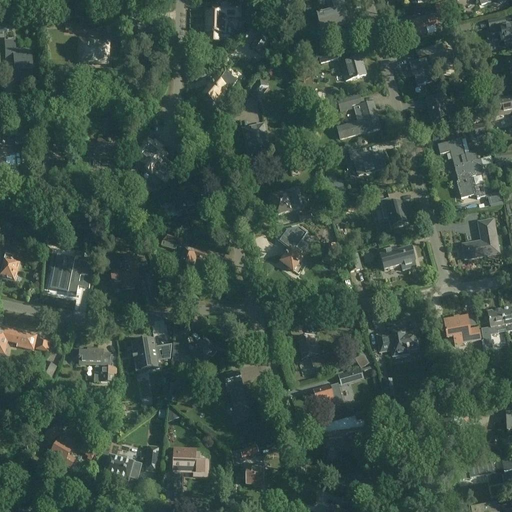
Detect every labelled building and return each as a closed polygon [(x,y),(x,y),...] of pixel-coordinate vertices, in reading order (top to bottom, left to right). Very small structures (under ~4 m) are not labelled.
[(288,5),(285,0),(281,0),(272,2),(273,6),(275,16),(284,14),(282,6),(288,5)] [(332,0),(335,10),(318,15),(321,30),(349,22),(345,7),(344,7),(342,0),(332,0)] [(435,6),(438,16),(452,12),(450,2),(435,6)] [(6,5),(7,16),(15,16),(15,5),(6,5)] [(204,22),(204,29),(206,29),(206,34),(209,34),(209,42),(219,42),(219,34),(226,34),(226,16),(239,16),(239,6),(213,6),(213,14),(206,14),(206,22),(204,22)] [(82,27),(82,15),(82,14),(64,14),(64,27),(82,27)] [(254,23),(263,29),(267,20),(259,15),(254,23)] [(415,23),(405,25),(409,39),(428,33),(426,28),(438,24),(436,15),(414,21),(415,23)] [(506,25),(505,19),(488,22),(491,36),(503,33),(505,45),(511,43),(511,41),(511,40),(511,26),(506,28),(505,25),(506,25)] [(14,20),(4,21),(0,21),(0,39),(4,39),(4,33),(6,33),(6,27),(15,27),(14,20)] [(423,37),(407,42),(409,49),(425,44),(423,37)] [(14,40),(4,41),(6,69),(14,68),(15,82),(33,81),(31,49),(15,50),(14,40)] [(79,40),(79,64),(108,65),(108,40),(79,40)] [(257,40),(252,48),(261,54),(267,46),(257,40)] [(423,61),(411,65),(413,73),(416,72),(416,74),(418,85),(432,81),(430,73),(433,72),(435,77),(452,73),(447,55),(446,55),(445,51),(447,50),(445,42),(428,47),(429,49),(416,53),(419,59),(422,58),(423,61)] [(338,51),(318,56),(321,65),(341,60),(338,51)] [(361,58),(341,64),(346,82),(366,76),(361,58)] [(204,94),(218,105),(225,96),(223,94),(228,87),(232,90),(238,82),(227,74),(220,83),(215,79),(204,94)] [(260,81),(249,95),(258,103),(269,88),(260,81)] [(443,101),(444,101),(448,100),(446,94),(435,97),(436,98),(437,103),(443,101)] [(360,96),(337,102),(340,114),(353,111),(352,108),(362,105),(360,96)] [(511,97),(491,102),(494,117),(511,113),(511,115),(511,97)] [(316,98),(306,101),(309,111),(319,108),(316,98)] [(437,103),(428,105),(430,112),(428,113),(430,122),(433,121),(434,127),(452,122),(451,116),(447,117),(443,101),(437,103)] [(359,123),(338,129),(341,140),(368,133),(368,134),(381,130),(374,103),(361,107),(355,109),(359,123)] [(481,115),(471,118),(470,118),(471,125),(482,122),(481,115)] [(265,125),(242,130),(249,162),(272,156),(265,125)] [(484,125),(474,127),(477,139),(487,137),(484,125)] [(474,162),(478,160),(476,151),(466,154),(462,139),(439,145),(441,154),(451,152),(456,170),(467,167),(466,164),(474,162)] [(89,143),(88,160),(99,161),(99,158),(117,159),(117,153),(121,153),(122,140),(112,140),(112,142),(99,141),(99,144),(89,143)] [(153,146),(147,141),(134,158),(146,167),(144,169),(152,174),(164,183),(176,169),(164,159),(166,156),(159,150),(160,149),(155,144),(153,146)] [(43,176),(58,176),(64,176),(64,142),(57,142),(57,146),(43,146),(43,176)] [(363,150),(350,154),(352,161),(354,160),(358,176),(367,174),(367,175),(376,173),(376,171),(387,168),(382,153),(373,155),(373,154),(364,156),(363,150)] [(6,159),(0,159),(0,173),(5,173),(5,171),(16,170),(15,159),(14,153),(5,154),(6,159)] [(511,161),(511,154),(495,157),(496,164),(511,161)] [(467,167),(456,170),(459,182),(457,182),(461,199),(476,195),(478,199),(486,197),(483,185),(480,186),(476,170),(481,169),(480,167),(493,163),(492,157),(478,161),(478,160),(474,162),(466,164),(467,167)] [(114,174),(113,193),(125,193),(126,175),(114,174)] [(66,178),(66,195),(77,195),(77,178),(66,178)] [(344,183),(324,188),(328,203),(348,198),(344,183)] [(144,187),(145,193),(156,190),(155,184),(144,187)] [(174,191),(160,194),(163,205),(174,202),(177,213),(189,209),(189,211),(191,212),(194,211),(195,209),(194,208),(196,207),(192,192),(176,197),(174,191)] [(269,195),(267,198),(270,208),(273,208),(277,221),(293,216),(292,212),(296,211),(291,193),(273,199),(272,194),(269,195)] [(502,198),(494,200),(496,207),(504,206),(502,198)] [(408,224),(402,204),(401,204),(393,206),(392,206),(391,200),(390,200),(381,203),(383,209),(383,210),(386,209),(388,208),(391,220),(393,228),(408,224)] [(310,214),(298,217),(300,223),(311,220),(310,214)] [(478,243),(462,246),(465,261),(499,255),(493,221),(474,224),(478,243)] [(152,223),(150,229),(165,234),(167,227),(152,223)] [(286,232),(279,243),(291,251),(282,264),(294,272),(303,259),(300,257),(302,253),(297,250),(302,243),(286,232)] [(186,249),(188,250),(191,242),(166,234),(162,248),(184,254),(186,249)] [(397,247),(380,252),(382,256),(381,257),(385,272),(402,267),(403,272),(417,268),(416,263),(417,263),(413,248),(404,250),(405,252),(399,253),(397,247)] [(186,249),(184,254),(181,264),(175,262),(173,271),(181,273),(181,275),(183,277),(185,278),(187,277),(188,275),(191,276),(195,260),(208,264),(210,256),(188,250),(186,249)] [(4,260),(0,276),(0,278),(15,283),(20,264),(13,262),(15,255),(4,252),(2,260),(4,260)] [(84,278),(91,279),(94,264),(84,262),(84,259),(85,255),(75,253),(73,260),(54,256),(51,269),(55,270),(61,271),(57,290),(67,292),(66,296),(76,298),(78,287),(80,275),(84,276),(84,278)] [(358,256),(347,260),(351,275),(362,271),(358,256)] [(111,275),(109,277),(109,281),(112,282),(113,282),(113,285),(122,284),(123,289),(135,289),(134,284),(139,284),(138,273),(148,272),(147,258),(136,258),(136,257),(125,258),(125,271),(113,272),(113,275),(111,275)] [(511,310),(502,312),(506,333),(506,335),(511,334),(511,310)] [(506,333),(502,312),(489,314),(491,330),(482,331),(484,343),(482,343),(486,364),(496,363),(492,338),(500,337),(499,334),(506,333)] [(471,331),(469,319),(468,317),(445,321),(449,339),(455,338),(457,347),(463,346),(463,344),(481,341),(479,329),(471,331)] [(0,356),(6,357),(8,344),(17,346),(16,347),(33,350),(35,335),(21,333),(20,336),(6,333),(7,330),(0,328),(0,356)] [(406,336),(405,329),(389,331),(390,335),(378,338),(381,354),(409,349),(409,352),(420,350),(418,341),(421,341),(419,331),(412,332),(413,335),(406,336)] [(187,336),(181,343),(194,353),(191,357),(204,367),(217,351),(204,341),(200,346),(187,336)] [(38,338),(36,350),(48,353),(51,341),(38,338)] [(155,340),(131,344),(135,370),(148,368),(149,371),(160,370),(155,340)] [(313,340),(298,344),(303,361),(316,358),(316,357),(318,357),(313,340)] [(171,360),(172,345),(162,347),(164,361),(171,360)] [(181,347),(173,346),(172,359),(179,360),(181,347)] [(94,383),(109,383),(118,383),(117,359),(110,358),(110,355),(102,355),(102,352),(89,352),(89,354),(79,354),(79,366),(96,366),(94,383)] [(367,352),(363,355),(370,364),(373,362),(367,352)] [(333,355),(312,361),(314,370),(335,364),(333,355)] [(47,364),(40,377),(50,382),(51,378),(56,368),(47,364)] [(299,372),(304,378),(309,374),(304,368),(299,372)] [(240,372),(224,376),(228,393),(233,392),(235,404),(233,405),(235,413),(237,422),(254,419),(252,409),(249,393),(247,394),(246,389),(244,389),(240,372)] [(392,381),(382,382),(385,401),(395,399),(392,381)] [(338,385),(314,392),(318,405),(325,403),(327,409),(344,405),(338,385)] [(45,402),(47,404),(55,408),(62,393),(53,388),(45,402)] [(48,421),(55,408),(47,404),(40,417),(48,421)] [(386,406),(355,414),(357,422),(388,413),(386,406)] [(181,419),(170,408),(169,423),(181,419)] [(454,435),(466,434),(463,416),(451,417),(454,435)] [(54,428),(44,438),(50,444),(56,448),(51,458),(55,461),(54,463),(61,467),(62,464),(69,469),(74,462),(67,458),(77,441),(72,439),(71,441),(61,435),(54,428)] [(337,435),(325,436),(326,455),(347,454),(346,443),(352,442),(352,432),(337,433),(337,435)] [(84,444),(79,453),(92,460),(97,451),(100,445),(93,441),(89,447),(84,444)] [(242,459),(258,454),(256,446),(240,451),(242,459)] [(159,449),(149,448),(146,472),(156,473),(159,449)] [(174,451),(173,472),(175,472),(174,488),(182,489),(183,472),(195,473),(194,478),(207,478),(208,464),(195,463),(196,453),(174,451)] [(117,459),(110,457),(107,466),(106,466),(104,474),(105,474),(105,476),(128,483),(129,478),(137,481),(141,466),(133,464),(133,463),(126,461),(126,459),(118,456),(117,459)] [(511,461),(503,463),(505,474),(511,472),(511,461)] [(478,465),(468,467),(471,480),(496,475),(493,462),(478,465)] [(248,470),(247,485),(254,486),(254,487),(263,488),(264,466),(255,466),(255,470),(248,470)] [(340,500),(336,507),(347,511),(372,511),(373,511),(340,500)] [(501,511),(500,502),(472,507),(473,511),(501,511)]
